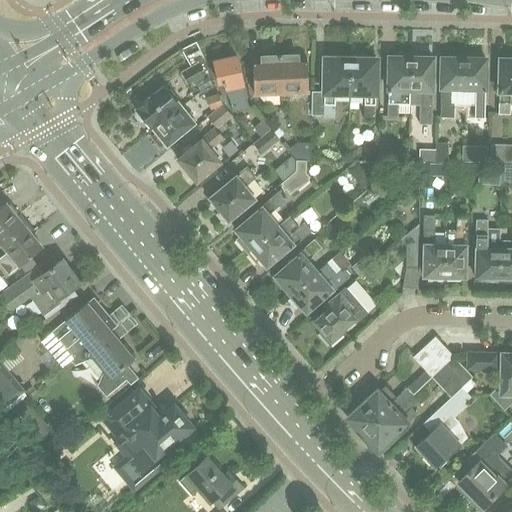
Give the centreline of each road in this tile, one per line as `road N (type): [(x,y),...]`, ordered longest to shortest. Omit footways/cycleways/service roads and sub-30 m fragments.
road 1 (secondary): [(376,511),(21,99)]
road 2 (primary): [(21,99),(147,22),(200,0)]
road 3 (residential): [(328,381),(410,318),(511,318)]
road 4 (primary): [(119,0),(5,65)]
